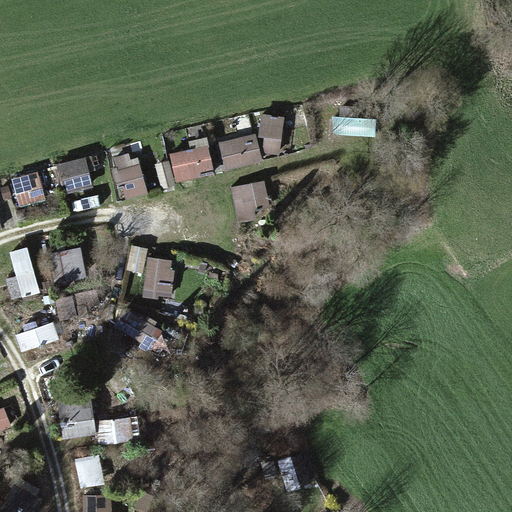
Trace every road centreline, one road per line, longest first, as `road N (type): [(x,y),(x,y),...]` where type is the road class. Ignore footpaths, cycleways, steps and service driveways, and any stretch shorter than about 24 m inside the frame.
road 1 (track): [(0,241),(198,211)]
road 2 (track): [(51,511),(25,401),(0,340)]
